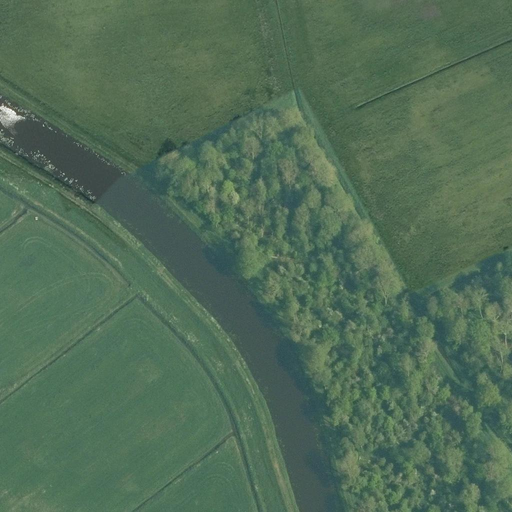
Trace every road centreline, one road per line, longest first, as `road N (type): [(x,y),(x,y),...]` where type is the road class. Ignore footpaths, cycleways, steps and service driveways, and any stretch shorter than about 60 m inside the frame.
road 1 (track): [(351,511),(310,374),(288,330),(188,215),(0,88)]
road 2 (track): [(0,172),(102,235),(205,345),(239,410),(270,511)]
road 3 (track): [(511,478),(294,116)]
